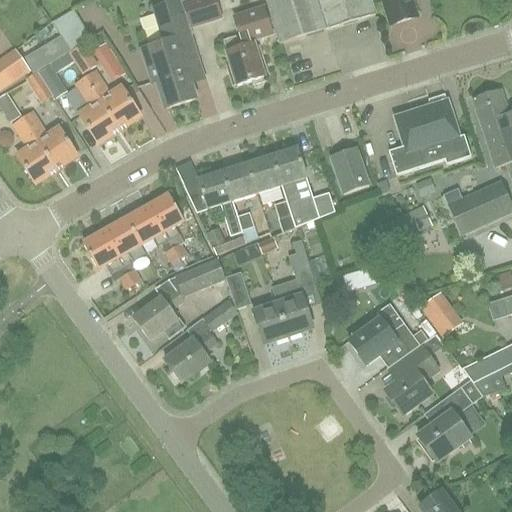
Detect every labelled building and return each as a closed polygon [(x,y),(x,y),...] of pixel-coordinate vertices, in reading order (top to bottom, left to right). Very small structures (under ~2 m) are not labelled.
[(191,30),(222,21),(215,0),(204,0),(184,7),(191,30)] [(370,0),(265,0),(280,47),(376,17),(370,0)] [(382,0),(391,28),(417,20),(411,0),(382,0)] [(198,68),(189,40),(178,5),(155,13),(166,47),(143,54),(154,87),(158,85),(166,112),(196,103),(186,72),(198,68)] [(254,89),(264,86),(263,82),(264,82),(264,80),(268,78),(260,52),(255,53),(253,44),(272,38),(264,13),(235,22),(242,46),(238,48),(236,41),(223,45),(233,76),(229,78),(233,90),(237,88),(237,90),(253,85),(254,89)] [(80,14),(57,25),(64,40),(55,44),(61,57),(94,42),(80,14)] [(115,84),(127,76),(109,46),(96,54),(115,84)] [(69,57),(70,59),(75,66),(82,78),(98,69),(85,48),(69,57)] [(15,53),(0,63),(0,92),(29,73),(15,53)] [(33,77),(45,70),(36,54),(24,61),(33,77)] [(75,66),(70,59),(51,71),(56,78),(75,66)] [(68,97),(56,78),(51,71),(43,76),(60,102),(68,97)] [(86,82),(119,133),(141,119),(123,92),(111,99),(96,76),(86,82)] [(39,77),(29,84),(43,107),(54,100),(39,77)] [(119,133),(86,82),(76,89),(91,112),(80,119),(98,147),(119,133)] [(474,103),(483,129),(496,171),(508,168),(511,181),(511,118),(510,119),(502,95),(474,103)] [(0,108),(13,130),(23,123),(6,97),(0,101),(0,108)] [(448,169),(473,161),(466,140),(461,141),(449,104),(444,106),(442,101),(430,105),(432,110),(396,122),(405,151),(390,156),(398,180),(446,164),(448,169)] [(23,123),(56,175),(78,160),(59,133),(48,140),(33,117),(23,123)] [(56,175),(23,123),(13,130),(28,153),(17,161),(36,188),(56,175)] [(108,148),(116,163),(129,156),(121,141),(108,148)] [(273,161),(283,191),(288,206),(296,233),(320,223),(314,203),(301,207),(294,187),(308,182),(298,152),(273,161)] [(370,190),(366,178),(357,153),(332,162),(345,198),(370,190)] [(249,168),(258,199),(283,191),(273,161),(249,168)] [(225,176),(234,206),(258,199),(249,168),(225,176)] [(234,206),(225,176),(184,189),(197,218),(209,215),(222,210),(232,239),(243,235),(239,222),(234,207),(234,206)] [(461,239),(500,222),(511,216),(511,210),(502,186),(448,209),(461,239)] [(150,210),(169,245),(179,239),(175,231),(185,225),(170,199),(150,210)] [(314,203),(320,223),(332,218),(326,199),(314,203)] [(285,236),(296,233),(288,206),(276,210),(285,236)] [(126,223),(142,250),(154,243),(159,250),(169,245),(150,210),(126,223)] [(432,229),(423,210),(374,232),(376,237),(380,235),(386,249),(432,229)] [(239,222),(243,235),(255,231),(251,218),(239,222)] [(104,236),(123,271),(134,265),(130,257),(142,250),(126,223),(104,236)] [(217,258),(246,246),(243,236),(225,244),(219,231),(207,236),(217,258)] [(123,271),(104,236),(84,247),(99,274),(108,269),(113,277),(123,271)] [(262,257),(278,251),(274,241),(258,247),(262,257)] [(278,309),(289,341),(312,333),(299,293),(315,288),(301,246),(294,248),(297,258),(289,261),(296,284),(273,291),(278,309)] [(174,252),(180,263),(187,259),(181,248),(174,252)] [(180,263),(174,252),(167,256),(173,267),(180,263)] [(168,284),(175,294),(181,301),(225,282),(217,263),(168,284)] [(128,278),(134,289),(141,285),(135,274),(128,278)] [(237,314),(253,308),(241,276),(226,282),(237,314)] [(369,276),(348,276),(349,291),(370,290),(369,276)] [(134,289),(128,278),(121,282),(127,293),(134,289)] [(181,301),(175,294),(163,303),(162,303),(135,323),(151,344),(163,335),(169,342),(183,332),(171,315),(184,305),(181,301)] [(439,342),(456,330),(459,328),(437,297),(417,311),(439,342)] [(511,300),(502,304),(508,321),(511,319),(511,300)] [(204,323),(212,334),(214,336),(239,318),(229,304),(204,323)] [(378,317),(381,322),(349,345),(367,370),(388,355),(389,356),(392,354),(400,365),(429,344),(422,334),(414,340),(391,308),(378,317)] [(289,341),(278,309),(253,317),(264,349),(289,341)] [(217,348),(208,336),(195,346),(194,344),(165,366),(182,388),(210,366),(204,358),(217,348)] [(403,366),(391,374),(399,386),(386,396),(404,421),(432,400),(423,388),(441,375),(422,351),(403,366)] [(504,371),(496,355),(462,371),(471,384),(473,386),(501,372),(504,371)] [(330,370),(340,387),(349,382),(338,365),(330,370)] [(501,372),(473,386),(483,399),(506,391),(501,372)] [(484,401),(483,399),(473,386),(471,384),(461,392),(438,409),(446,420),(433,430),(418,441),(437,467),(471,442),(470,440),(456,421),(473,409),(484,401)] [(420,511),(421,511),(453,511),(441,495),(420,511)]
